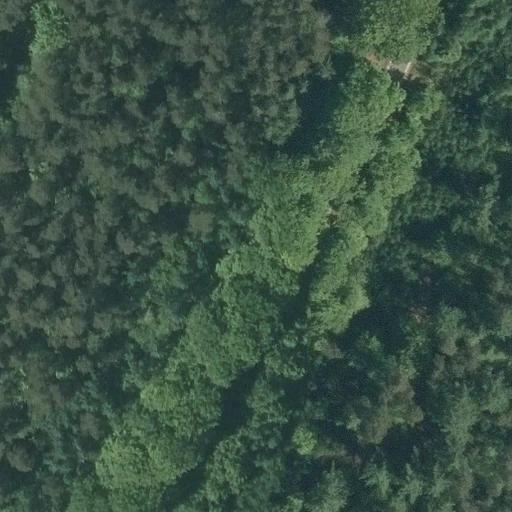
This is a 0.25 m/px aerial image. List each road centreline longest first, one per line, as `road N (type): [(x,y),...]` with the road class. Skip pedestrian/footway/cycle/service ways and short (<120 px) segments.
road 1 (unknown): [(36,511),(148,363),(353,0)]
road 2 (tertiary): [(129,511),(321,206),(427,0)]
